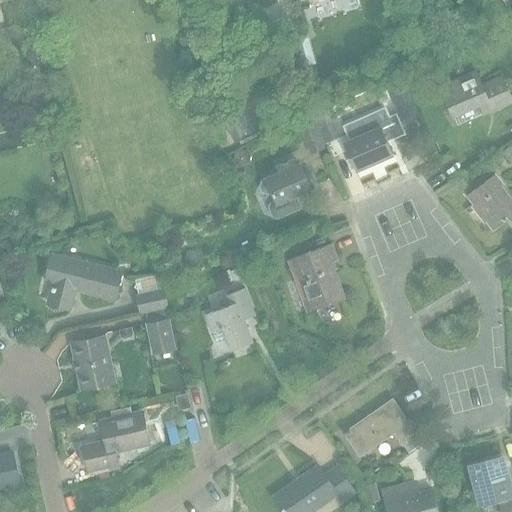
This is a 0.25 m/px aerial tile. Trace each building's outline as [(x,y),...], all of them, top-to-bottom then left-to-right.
[(511,0),(502,0),(510,14),(511,13),(511,0)] [(446,33),(454,44),(466,36),(457,24),(446,33)] [(491,109),(511,99),(511,96),(503,76),(482,85),(476,71),(440,87),(452,116),(488,100),(491,109)] [(400,113),(415,107),(402,77),(387,83),(400,113)] [(223,117),(233,140),(257,129),(246,106),(223,117)] [(317,119),(327,141),(341,135),(332,112),(317,119)] [(386,141),(404,134),(395,114),(373,124),(376,130),(345,144),(356,169),(392,154),(386,141)] [(303,127),(301,128),(312,153),(324,148),(310,115),(299,120),(303,127)] [(511,143),(502,151),(511,163),(511,162),(511,143)] [(298,210),(293,197),(310,190),(299,164),(267,179),(268,181),(263,183),(261,187),(263,193),(268,195),(273,193),(277,202),(272,204),(270,208),(274,217),(278,219),(298,210)] [(492,226),(511,211),(511,200),(500,185),(503,183),(495,173),(467,194),(474,203),(472,205),(484,220),(486,218),(492,226)] [(330,263),(337,261),(330,244),(287,260),(295,281),(301,279),(312,310),(343,298),(330,263)] [(115,297),(122,270),(52,252),(45,279),(54,281),(48,301),(70,307),(75,287),(115,297)] [(244,319),(255,315),(244,287),(226,294),(230,303),(204,313),(215,343),(227,339),(231,350),(252,341),(244,319)] [(141,312),(169,306),(165,288),(137,294),(141,312)] [(154,351),(173,346),(167,319),(147,324),(154,351)] [(83,387),(111,381),(102,336),(73,342),(83,387)] [(360,454),(399,427),(383,404),(367,415),(369,417),(350,430),(349,428),(343,433),(345,435),(346,434),(360,454)] [(117,448),(149,441),(143,412),(102,421),(106,440),(82,445),(88,470),(120,463),(117,448)] [(409,452),(423,442),(417,433),(402,443),(409,452)] [(0,486),(19,483),(12,452),(0,454),(0,486)] [(501,457),(471,466),(481,501),(499,497),(502,511),(511,509),(511,493),(501,457)] [(283,511),(309,511),(337,492),(318,464),(272,496),(283,511)] [(368,503),(380,500),(375,481),(363,484),(368,503)] [(438,511),(432,488),(418,492),(415,481),(406,484),(406,483),(383,490),(388,511),(438,511)]
